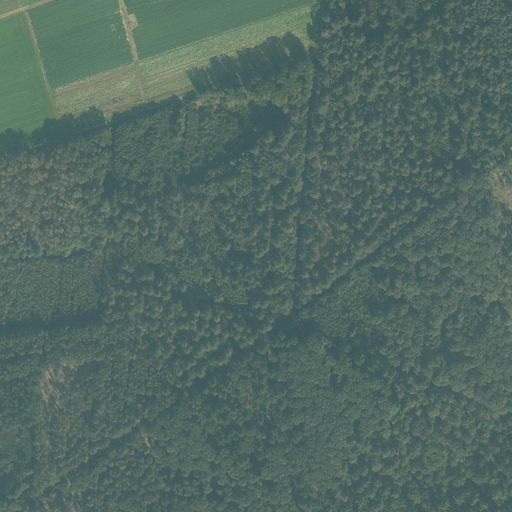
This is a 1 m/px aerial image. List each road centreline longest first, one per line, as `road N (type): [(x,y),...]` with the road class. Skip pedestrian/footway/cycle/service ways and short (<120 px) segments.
road 1 (track): [(294,308),(5,511)]
road 2 (track): [(315,51),(0,159)]
road 3 (track): [(511,149),(294,308)]
road 4 (track): [(301,178),(100,285),(97,318)]
road 5 (track): [(511,405),(294,308)]
road 6 (track): [(301,178),(294,308)]
